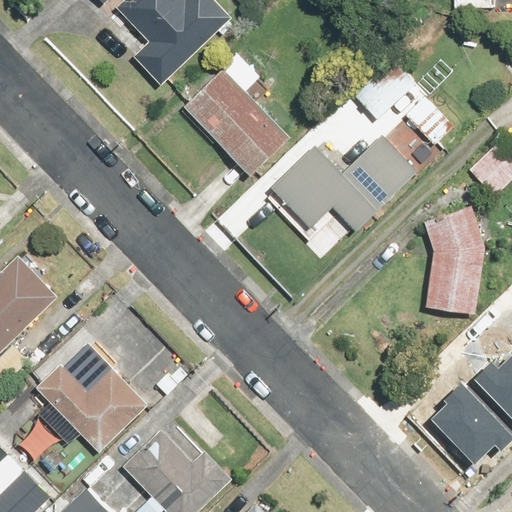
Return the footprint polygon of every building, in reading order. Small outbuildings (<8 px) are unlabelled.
[(142,49),(172,81),(245,13),(232,0),(126,0),(120,6),(152,40),(142,49)] [(398,52),(361,90),(385,113),(422,76),(398,52)] [(233,62),(193,102),(261,170),(301,130),(233,62)] [(433,88),(409,110),(440,142),(463,120),(433,88)] [(326,135),(280,179),(323,223),(346,201),(370,225),(429,169),(389,128),(353,162),(326,135)] [(511,145),(502,135),(474,162),(503,191),(511,182),(511,145)] [(487,306),(495,237),(482,199),(434,216),(443,241),(436,300),(487,306)] [(26,247),(0,271),(0,363),(2,366),(74,295),(26,247)] [(95,333),(36,391),(102,458),(162,400),(95,333)] [(494,360),(474,379),(511,420),(511,360),(503,369),(494,360)] [(511,438),(462,387),(428,420),(471,465),(491,446),(498,454),(511,440),(511,438)] [(138,508),(141,511),(200,511),(242,471),(180,409),(128,460),(157,490),(138,508)] [(0,511),(31,511),(58,487),(0,428),(0,511)] [(122,511),(91,480),(59,511),(122,511)] [(273,511),(260,499),(246,511),(273,511)]
